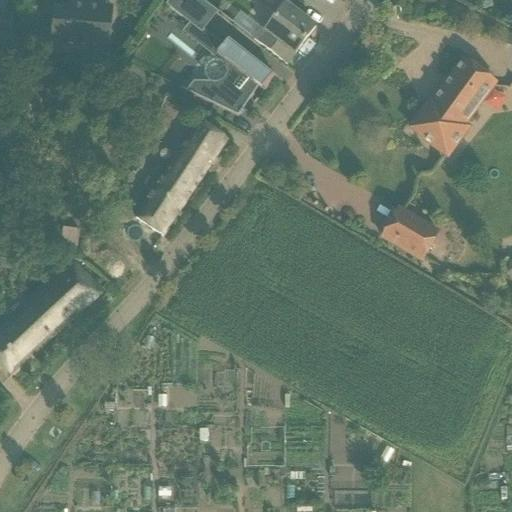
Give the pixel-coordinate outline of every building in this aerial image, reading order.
[(170,0),(165,6),(200,34),(217,14),(199,0),(170,0)] [(48,29),(47,39),(51,42),(50,47),(83,50),(107,52),(107,46),(109,47),(112,15),(113,9),(96,7),(80,6),(70,5),(70,11),(54,10),(52,26),(48,29)] [(253,41),(286,66),(315,28),(285,5),(265,32),(262,29),(253,41)] [(181,90),(181,91),(238,118),(258,89),(261,83),(266,87),(266,88),(267,88),(274,78),(228,41),(223,47),(216,55),(220,59),(218,62),(217,63),(214,62),(210,64),(207,66),(205,70),(204,74),(206,78),(208,81),(212,82),(211,84),(196,85),(192,94),(181,90)] [(423,141),(447,159),(465,134),(461,131),(495,84),(479,73),(463,61),(448,82),(439,94),(433,103),(431,102),(410,130),(424,140),(423,141)] [(136,220),(163,238),(226,141),(200,124),(160,184),(136,220)] [(382,239),(421,262),(438,235),(398,212),(382,239)] [(62,241),(59,255),(75,258),(77,244),(62,241)] [(8,321),(0,328),(0,366),(11,378),(102,293),(75,264),(58,279),(61,282),(28,313),(25,310),(16,318),(19,321),(13,327),(11,324),(8,321)] [(158,396),(157,408),(166,408),(166,397),(158,396)] [(104,404),(103,412),(113,413),(114,405),(104,404)] [(158,489),(158,498),(170,498),(170,489),(158,489)]
